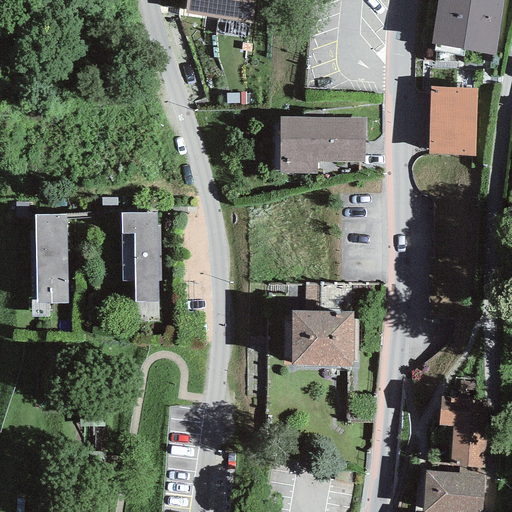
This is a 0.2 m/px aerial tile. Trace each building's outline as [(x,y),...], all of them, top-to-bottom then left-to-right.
[(185,0),(183,12),(251,23),(254,0),(185,0)] [(442,0),(438,51),(492,56),(497,0),(442,0)] [(476,94),(435,92),(433,155),(473,157),(476,94)] [(368,121),(285,122),(285,168),(368,167),(368,121)] [(469,201),(435,201),(435,314),(468,315),(469,201)] [(153,213),(124,213),(124,278),(136,278),(137,319),(154,319),(153,213)] [(64,215),(37,216),(39,299),(66,299),(64,215)] [(349,313),(294,312),(293,360),(348,360),(349,313)] [(483,399),(440,398),(440,425),(455,425),(454,472),(481,473),(483,399)] [(476,511),(479,474),(430,470),(427,511),(442,511),(476,511)]
